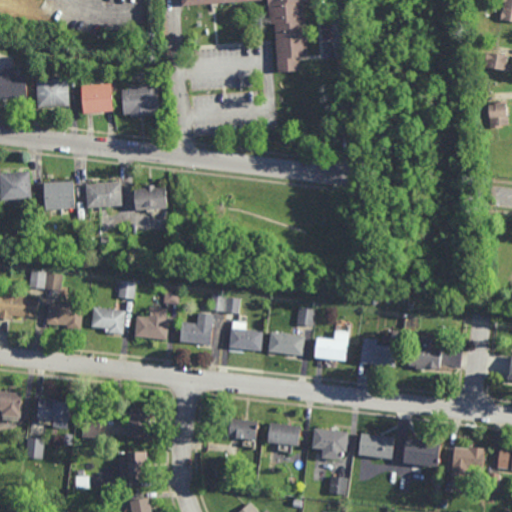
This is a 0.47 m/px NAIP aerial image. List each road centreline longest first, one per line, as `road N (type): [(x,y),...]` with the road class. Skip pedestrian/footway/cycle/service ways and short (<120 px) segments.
road 1 (residential): [(511,415),(0,353)]
road 2 (residential): [(352,178),(0,133)]
road 3 (residential): [(194,511),(183,440),(191,375)]
